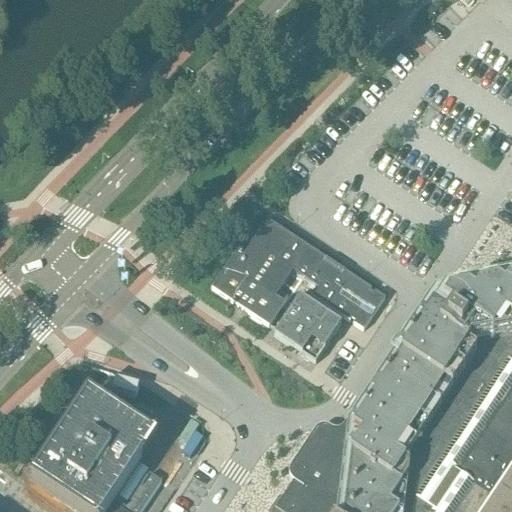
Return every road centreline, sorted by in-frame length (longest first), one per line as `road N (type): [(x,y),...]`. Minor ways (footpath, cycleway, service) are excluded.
road 1 (secondary): [(81,276),(350,0)]
road 2 (unclassified): [(511,167),(342,404),(294,423),(260,421)]
road 3 (secondary): [(280,0),(36,255)]
road 4 (unclassified): [(224,402),(206,369),(81,276)]
road 5 (unclassified): [(64,297),(224,402)]
